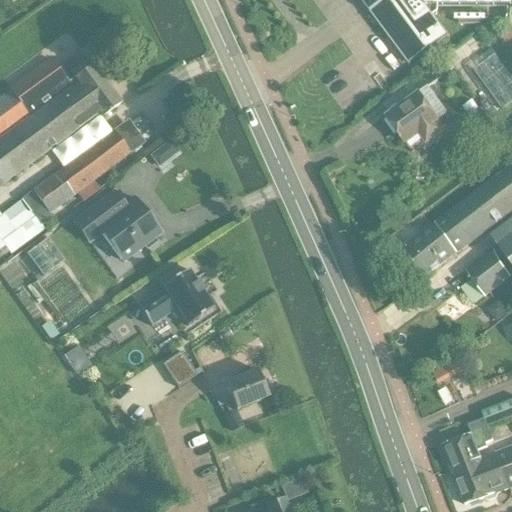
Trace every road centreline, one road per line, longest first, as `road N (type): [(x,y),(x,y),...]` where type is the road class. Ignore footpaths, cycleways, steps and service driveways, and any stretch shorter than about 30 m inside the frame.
road 1 (tertiary): [(201,0),(348,320),(416,511)]
road 2 (residential): [(201,383),(164,412),(200,503)]
